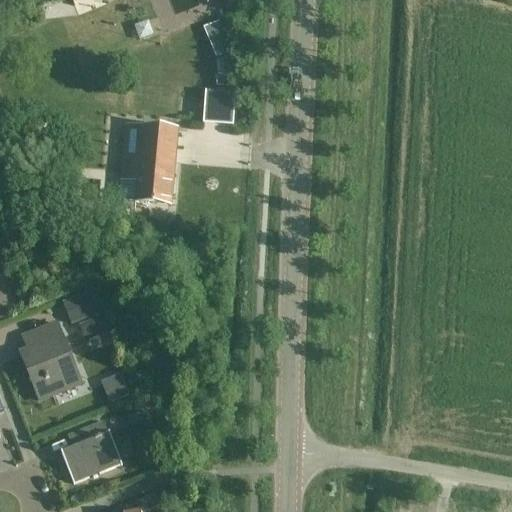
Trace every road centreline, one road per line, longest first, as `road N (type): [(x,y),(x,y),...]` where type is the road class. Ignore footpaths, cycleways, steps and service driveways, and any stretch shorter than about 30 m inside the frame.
road 1 (tertiary): [(288,453),(306,0)]
road 2 (unclassified): [(511,485),(288,453)]
